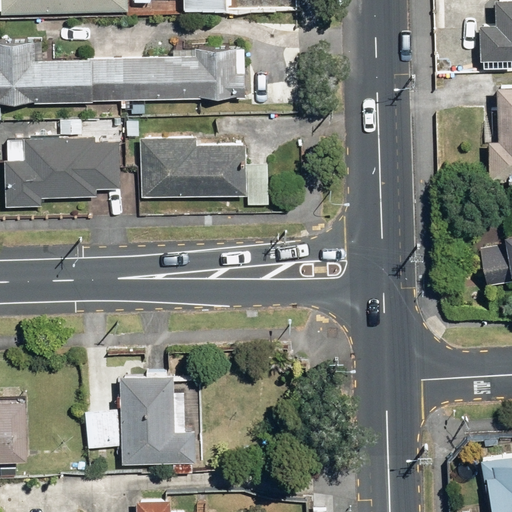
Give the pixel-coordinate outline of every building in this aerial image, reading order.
[(0,0),(0,7),(3,7),(3,11),(128,9),(127,0),(0,0)] [(511,56),(511,0),(495,0),(496,19),(481,19),(481,57),(511,56)] [(0,98),(246,93),(245,44),(196,45),(176,46),(176,55),(38,58),(37,49),(37,39),(0,39),(0,98)] [(511,79),(499,80),(499,139),(490,139),(491,175),(511,174),(511,79)] [(120,139),(119,139),(119,128),(83,127),(83,116),(60,115),(60,130),(17,129),(17,136),(7,136),(5,202),(44,203),(44,194),(99,196),(99,187),(119,187),(120,139)] [(197,140),(197,134),(143,134),(143,192),(246,192),(246,174),(241,174),(241,140),(197,140)] [(270,160),(249,161),(250,203),(270,202),(270,160)] [(507,237),(479,242),(483,266),(511,262),(507,237)] [(186,387),(176,387),(176,371),(125,370),(125,379),(85,378),(84,444),(124,444),(124,462),(189,462),(189,429),(186,429),(186,387)] [(26,397),(0,398),(0,456),(28,456),(26,397)] [(511,511),(511,454),(486,459),(495,511),(511,511)] [(141,496),(140,511),(197,511),(173,511),(173,497),(141,496)]
